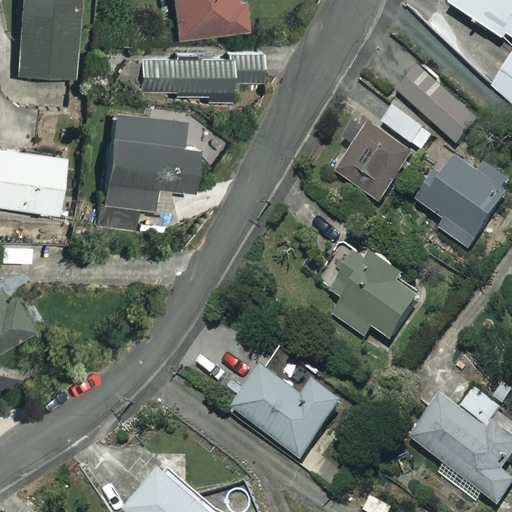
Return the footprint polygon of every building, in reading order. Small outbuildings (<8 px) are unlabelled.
[(68,0),(15,0),(17,74),(69,73),(68,0)] [(169,0),(175,36),(243,26),(238,0),(169,0)] [(511,0),(454,0),(452,4),(504,38),(507,33),(511,35),(511,0)] [(261,48),(107,54),(108,90),(262,85),(261,48)] [(511,54),(493,85),(511,100),(511,54)] [(479,119),(425,71),(403,95),(458,143),(479,119)] [(435,134),(396,103),(383,121),(421,151),(435,134)] [(176,110),(104,107),(99,230),(135,231),(136,207),(164,208),(164,186),(186,187),(188,143),(175,142),(176,110)] [(413,154),(370,125),(338,173),(381,202),(413,154)] [(61,150),(0,143),(0,206),(54,213),(61,150)] [(479,172),(452,154),(420,203),(446,219),(440,228),(470,248),(511,182),(511,180),(485,163),(479,172)] [(400,283),(406,273),(369,248),(363,258),(337,240),(311,279),(342,300),(333,313),(367,336),(376,322),(394,335),(420,296),(400,283)] [(0,292),(0,344),(30,325),(6,289),(0,292)] [(301,394),(264,366),(234,406),(300,457),(344,400),(314,377),(301,394)] [(511,452),(511,416),(475,387),(460,405),(446,394),(412,437),(498,505),(511,486),(511,475),(501,467),(511,452)] [(218,511),(163,464),(125,508),(129,511),(218,511)]
